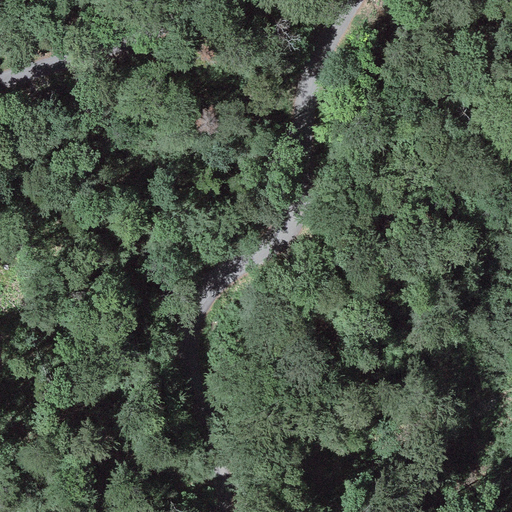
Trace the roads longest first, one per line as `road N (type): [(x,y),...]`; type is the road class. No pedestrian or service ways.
road 1 (track): [(216,511),(217,459),(188,372),(186,324),(206,286),(291,229),(302,190),(303,102),(349,0)]
road 2 (track): [(201,0),(163,34),(0,77)]
